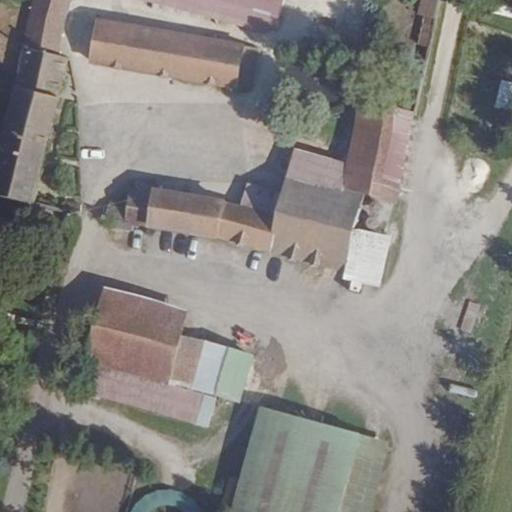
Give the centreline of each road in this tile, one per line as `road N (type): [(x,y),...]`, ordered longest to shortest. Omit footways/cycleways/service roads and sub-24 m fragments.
road 1 (unknown): [(58,319),(98,283),(132,277),(302,323),(357,327),(400,317),(428,295),(451,258)]
road 2 (track): [(447,0),(422,194),(451,258)]
road 3 (unknown): [(129,122),(58,319)]
